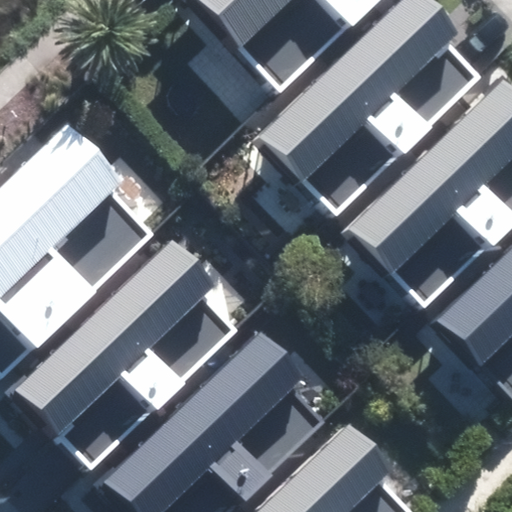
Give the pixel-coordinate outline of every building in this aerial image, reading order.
[(373,0),(175,0),(171,4),(213,47),(188,71),(243,126),(373,0)] [(480,91),(406,3),(245,148),(273,179),(249,201),(287,242),(314,217),(326,230),(480,91)] [(511,109),(494,91),(334,243),(404,317),(511,214),(511,109)] [(0,371),(139,238),(134,234),(104,203),(110,197),(92,176),(57,138),(0,192),(0,371)] [(511,398),(511,243),(418,327),(447,360),(424,380),(471,434),(511,398)] [(209,299),(166,251),(8,400),(82,479),(229,341),(199,309),(209,299)] [(117,511),(235,511),(316,438),(286,406),(301,392),(255,342),(96,488),(117,511)] [(394,511),(374,490),(384,481),(340,435),(257,511),(394,511)]
